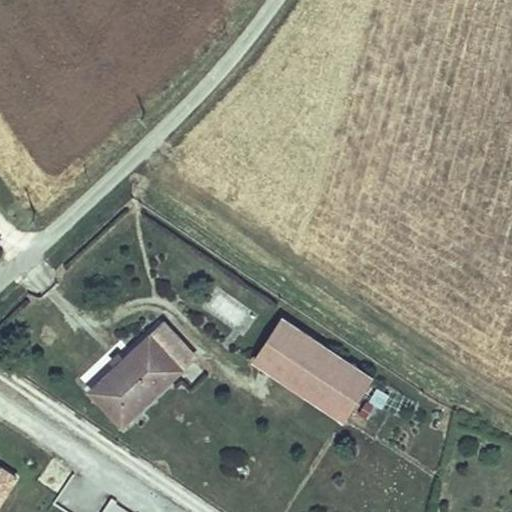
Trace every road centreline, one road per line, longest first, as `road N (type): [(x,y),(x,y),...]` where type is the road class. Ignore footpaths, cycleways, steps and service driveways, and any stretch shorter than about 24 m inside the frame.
road 1 (unclassified): [(0,289),(250,45),(279,0)]
road 2 (residential): [(0,372),(203,511)]
